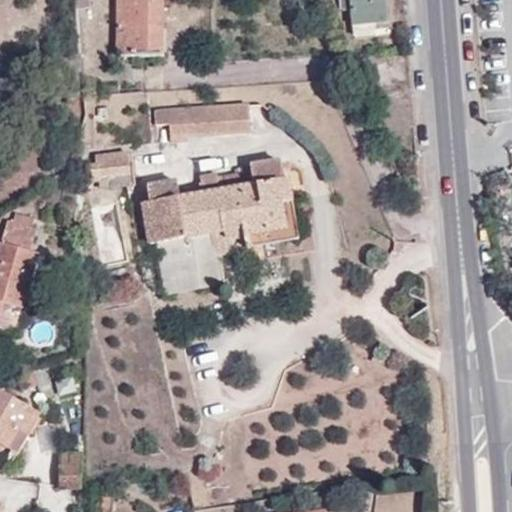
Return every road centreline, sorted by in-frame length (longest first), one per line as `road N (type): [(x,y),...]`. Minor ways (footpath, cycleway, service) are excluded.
road 1 (primary): [(499,511),(489,375),(462,243)]
road 2 (primary): [(462,243),(469,511)]
road 3 (primary): [(441,0),(462,243)]
